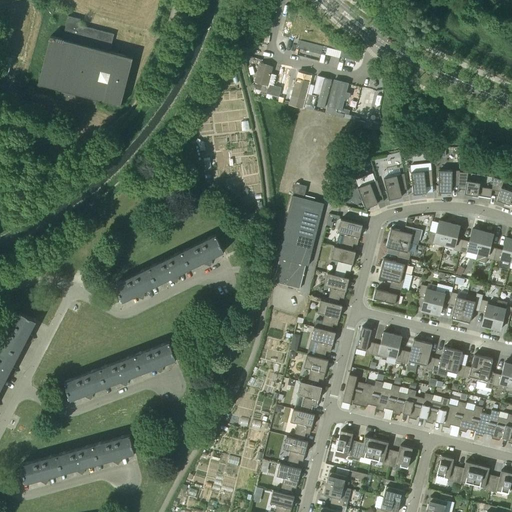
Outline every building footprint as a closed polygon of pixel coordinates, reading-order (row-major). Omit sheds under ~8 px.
[(57,97),(97,108),(99,100),(121,105),(133,58),(110,51),(114,34),(80,25),(81,19),(68,16),(62,39),(51,36),(38,83),(59,89),(57,97)] [(360,56),(354,54),(353,54),(346,52),(345,52),(342,51),(340,57),(353,60),(360,62),(361,56),(361,55),(360,56)] [(0,71),(9,74),(13,56),(4,54),(0,68),(0,71)] [(272,69),(260,66),(255,84),(268,87),(272,69)] [(291,70),(280,67),(275,83),(286,86),(291,70)] [(310,78),(295,74),(290,94),(305,97),(310,78)] [(323,99),(327,83),(322,81),(318,97),(323,99)] [(349,84),(334,81),(328,105),(342,109),(349,84)] [(269,84),(266,98),(272,99),(273,99),(276,86),(269,84)] [(282,87),(276,86),(273,99),(278,101),(282,87)] [(370,119),(376,93),(362,89),(356,116),(370,119)] [(291,95),(289,103),(304,107),(305,103),(306,99),(291,95)] [(344,108),(341,117),(348,119),(349,114),(350,110),(344,108)] [(365,128),(372,129),(373,122),(366,121),(365,128)] [(379,131),(380,123),(373,122),(372,129),(379,131)] [(432,170),(411,172),(414,194),(427,193),(426,186),(433,186),(432,170)] [(452,186),(459,186),(460,172),(460,170),(439,170),(439,192),(452,192),(452,186)] [(491,198),(492,189),(480,187),(480,182),(467,180),(468,173),(460,172),(459,186),(466,187),(465,194),(491,198)] [(407,189),(404,173),(384,178),(389,200),(402,197),(401,190),(407,189)] [(511,205),(511,190),(502,187),(504,180),(494,177),(492,189),(500,191),(497,200),(511,205)] [(382,195),(377,180),(358,187),(366,208),(378,203),(376,197),(382,195)] [(328,191),(316,188),(313,200),(293,195),(277,257),(280,258),(274,282),(300,289),(306,265),(308,266),(328,191)] [(341,248),(351,250),(353,244),(357,245),(360,234),(356,233),(358,223),(341,219),(338,231),(345,233),(341,248)] [(434,242),(444,244),(450,223),(439,220),(436,233),(430,231),(427,243),(433,245),(434,242)] [(454,250),(460,251),(463,240),(457,238),(460,226),(450,223),(444,244),(454,247),(454,250)] [(391,228),(389,237),(410,243),(413,233),(416,234),(417,228),(405,225),(404,231),(391,228)] [(467,250),(478,253),(483,231),(473,229),(469,241),(463,240),(460,251),(467,253),(467,250)] [(483,231),(478,253),(476,260),(486,263),(487,258),(494,260),(497,248),(490,246),(493,234),(483,231)] [(183,251),(191,268),(204,261),(206,264),(212,261),(211,258),(224,251),(216,234),(183,251)] [(408,252),(410,243),(389,237),(387,246),(399,250),(398,255),(410,258),(411,252),(408,252)] [(501,258),(511,261),(511,257),(511,238),(506,237),(503,250),(497,248),(494,260),(500,261),(501,258)] [(349,259),(351,250),(341,248),(334,246),(331,258),(338,260),(334,274),(345,277),(346,270),(351,271),(353,261),(349,259)] [(171,277),(173,281),(179,278),(177,274),(191,268),(183,251),(149,267),(157,284),(171,277)] [(410,258),(398,255),(396,261),(384,258),(381,267),(406,274),(410,258)] [(456,272),(461,276),(465,268),(460,265),(456,272)] [(139,298),(145,295),(143,291),(157,284),(149,267),(115,284),(123,301),(137,294),(139,298)] [(390,286),(402,289),(406,274),(381,267),(379,277),(392,280),(390,286)] [(345,277),(334,274),(328,273),(325,285),(331,287),(328,301),(338,304),(340,297),(344,298),(347,287),(342,286),(345,277)] [(465,279),(456,276),(455,283),(463,285),(465,279)] [(431,312),(436,291),(427,289),(428,286),(421,284),(419,296),(424,297),(421,310),(431,312)] [(398,304),(402,289),(390,286),(389,292),(376,288),(374,298),(398,304)] [(436,291),(431,312),(440,315),(443,302),(449,304),(452,292),(446,290),(445,293),(436,291)] [(452,292),(449,304),(455,305),(452,318),(461,320),(466,299),(457,296),(458,293),(452,292)] [(466,299),(461,320),(470,322),(473,310),(479,311),(482,299),(476,298),(475,301),(466,299)] [(482,299),(479,311),(485,313),(482,325),(491,328),(496,306),(487,304),(488,301),(482,299)] [(325,314),(321,328),(331,331),(333,324),(337,325),(340,314),(336,313),(338,304),(328,301),(328,302),(321,300),(318,312),(325,314)] [(496,306),(491,328),(500,330),(504,317),(509,319),(511,308),(511,306),(506,305),(506,308),(496,306)] [(30,342),(33,336),(29,334),(36,320),(20,312),(3,345),(19,354),(26,340),(30,342)] [(372,329),(362,326),(357,348),(366,350),(366,353),(372,354),(375,343),(369,341),(372,329)] [(318,341),(314,356),(325,358),(326,351),(331,352),(333,341),(329,340),(331,331),(321,328),(321,329),(314,327),(311,339),(318,341)] [(380,344),(375,343),(372,354),(387,358),(387,355),(393,334),(384,332),(380,344)] [(402,336),(393,334),(387,355),(397,358),(396,360),(402,362),(405,350),(399,349),(402,336)] [(411,352),(405,350),(402,362),(408,364),(409,361),(418,363),(423,341),(414,339),(411,352)] [(170,341),(135,355),(141,372),(155,367),(157,370),(163,368),(162,364),(176,359),(170,341)] [(432,344),(423,341),(418,363),(427,365),(426,368),(432,370),(435,358),(429,356),(432,344)] [(12,367),(19,354),(3,345),(0,350),(0,385),(2,387),(9,373),(12,375),(16,369),(12,367)] [(441,359),(435,358),(432,370),(438,371),(439,368),(448,370),(453,349),(444,347),(441,359)] [(463,351),(453,349),(448,370),(457,373),(456,376),(462,377),(465,365),(460,364),(463,351)] [(325,358),(314,356),(307,354),(304,366),(311,368),(307,383),(318,386),(319,379),(324,380),(326,369),(322,368),(325,358)] [(471,367),(465,365),(462,377),(468,379),(469,376),(478,378),(484,357),(474,354),(471,367)] [(100,368),(106,386),(121,380),(122,384),(128,381),(127,378),(141,372),(135,355),(100,368)] [(487,380),(487,383),(486,387),(492,388),(493,385),(496,373),(490,372),(493,359),(484,357),(478,378),(487,380)] [(501,374),(496,373),(493,385),(499,386),(499,383),(509,386),(511,371),(511,363),(505,362),(501,374)] [(106,386),(100,368),(64,382),(71,399),(85,394),(87,397),(93,395),(92,391),(106,386)] [(351,404),(360,405),(365,383),(356,381),(357,375),(349,373),(343,401),(349,402),(350,399),(352,400),(351,404)] [(438,379),(431,377),(429,384),(436,386),(438,379)] [(365,383),(360,405),(365,407),(366,403),(377,406),(382,387),(383,382),(376,380),(374,385),(365,383)] [(307,383),(301,381),(298,393),(304,395),(301,410),(311,413),(313,406),(317,407),(320,396),(315,395),(318,386),(307,383)] [(377,406),(376,409),(383,411),(384,408),(393,410),(394,410),(398,391),(399,391),(400,386),(392,384),(391,389),(382,387),(377,406)] [(394,410),(393,410),(392,413),(400,415),(401,412),(410,414),(415,395),(417,390),(409,388),(407,393),(399,391),(398,391),(394,410)] [(432,400),(433,394),(425,392),(424,398),(415,395),(410,414),(409,417),(417,419),(417,416),(426,418),(427,418),(432,400)] [(448,404),(450,399),(442,397),(441,402),(432,400),(427,418),(426,418),(426,421),(433,423),(434,420),(443,422),(448,404)] [(465,408),(466,403),(458,401),(457,406),(448,404),(443,422),(442,426),(450,427),(451,424),(460,426),(460,427),(465,408)] [(481,412),(482,412),(483,407),(475,405),(474,410),(465,408),(460,427),(460,426),(459,430),(466,432),(467,428),(476,431),(477,431),(481,412)] [(301,410),(294,408),(291,420),(297,422),(294,437),(287,435),(287,436),(304,440),(306,433),(310,434),(313,423),(309,422),(311,413),(301,410)] [(498,416),(500,411),(492,409),(490,414),(482,412),(481,412),(477,431),(476,431),(475,434),(483,436),(484,433),(493,435),(498,416)] [(511,430),(511,414),(508,413),(507,418),(498,416),(493,435),(492,438),(500,440),(500,437),(509,439),(510,439),(511,430)] [(347,455),(354,457),(357,444),(351,442),(353,433),(341,430),(336,449),(348,452),(347,455)] [(94,444),(99,462),(113,458),(114,462),(121,460),(120,456),(135,452),(130,434),(94,444)] [(302,449),(304,440),(287,436),(284,448),(291,449),(287,464),(280,462),(280,463),(287,464),(297,467),(299,460),(303,461),(306,450),(302,449)] [(357,444),(354,457),(357,457),(360,458),(361,456),(372,458),(377,439),(365,436),(363,445),(357,444)] [(389,442),(377,439),(372,458),(383,461),(382,464),(389,465),(392,453),(386,451),(389,442)] [(99,462),(94,444),(58,454),(63,472),(77,468),(78,472),(85,470),(84,466),(99,462)] [(392,453),(389,465),(396,467),(396,464),(408,467),(413,448),(401,445),(398,454),(392,453)] [(42,482),(49,480),(48,476),(63,472),(58,454),(21,464),(26,482),(41,478),(42,482)] [(454,482),(458,469),(452,468),(454,458),(442,455),(437,475),(448,477),(448,480),(449,480),(454,482)] [(458,469),(454,482),(461,483),(462,481),(473,484),(478,464),(466,461),(464,471),(458,469)] [(295,476),(297,467),(287,464),(280,463),(277,475),(284,476),(280,491),(273,489),(273,490),(291,494),(292,487),(296,488),(299,477),(295,476)] [(483,489),(490,491),(493,478),(487,477),(490,467),(478,464),(473,484),(484,486),(483,489)] [(327,478),(326,482),(344,487),(347,475),(330,470),(328,478),(327,478)] [(368,474),(350,470),(349,475),(366,480),(368,474)] [(493,478),(490,491),(497,492),(497,490),(509,493),(511,479),(511,472),(501,470),(499,480),(493,478)] [(386,485),(384,496),(401,501),(402,497),(403,489),(396,487),(397,481),(384,478),(383,484),(386,485)] [(344,487),(326,482),(325,486),(326,486),(324,494),(332,496),(331,502),(343,505),(347,506),(348,506),(352,489),(344,487)] [(291,494),(273,490),(270,502),(277,503),(274,511),(290,511),(292,505),(288,504),(291,494)] [(428,503),(427,507),(445,511),(448,500),(451,501),(453,495),(440,492),(439,498),(431,496),(429,504),(428,503)] [(377,507),(375,511),(388,511),(389,511),(395,511),(397,511),(400,505),(401,505),(401,501),(384,496),(381,508),(377,507)] [(345,511),(347,506),(343,505),(331,502),(329,507),(321,505),(319,511),(345,511)] [(487,510),(486,511),(496,511),(498,507),(485,503),(484,509),(487,510)]
